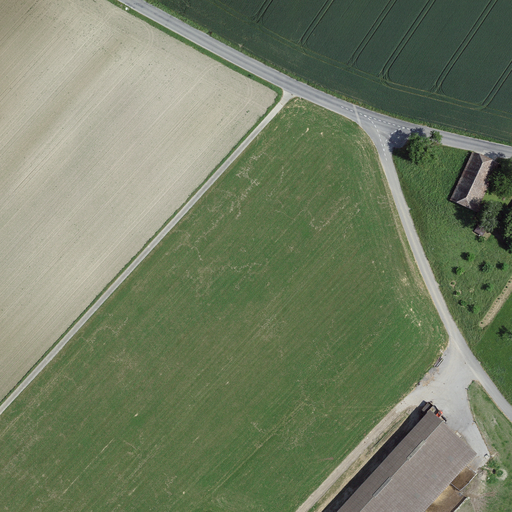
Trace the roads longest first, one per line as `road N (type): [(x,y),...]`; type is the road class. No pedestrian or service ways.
road 1 (track): [(294,87),(0,406)]
road 2 (unclassified): [(387,123),(381,138),(389,174),(447,324),(511,413)]
road 3 (unclassified): [(387,123),(294,87),(132,0)]
road 4 (unclassified): [(511,151),(387,123)]
